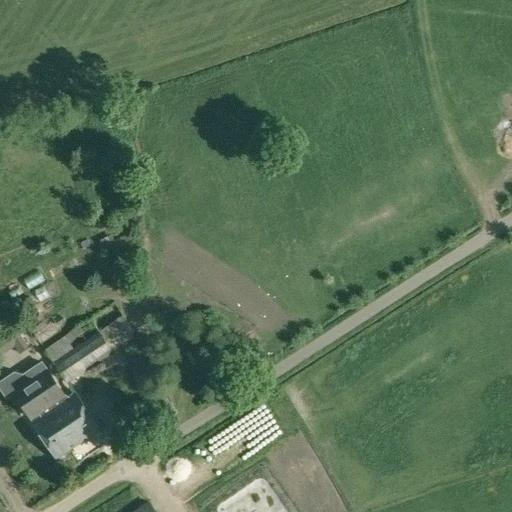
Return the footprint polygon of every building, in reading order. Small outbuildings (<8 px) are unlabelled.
[(112,247),(107,236),(101,240),(105,251),(112,247)] [(50,273),(62,263),(50,248),(38,259),(50,273)] [(121,318),(100,332),(114,353),(136,338),(121,318)] [(17,329),(0,341),(0,355),(14,346),(19,353),(29,346),(17,329)] [(114,353),(100,332),(99,331),(54,363),(67,383),(114,353)] [(129,354),(136,389),(160,383),(152,349),(129,354)] [(38,413),(41,416),(32,422),(56,459),(100,429),(75,393),(64,400),(62,397),(64,395),(48,370),(14,393),(31,418),(38,413)] [(310,376),(268,396),(273,406),(249,418),(258,435),(324,404),(310,376)] [(121,416),(129,428),(159,409),(151,396),(121,416)] [(286,511),(258,469),(208,503),(213,511),(286,511)] [(155,511),(150,503),(135,511),(155,511)]
